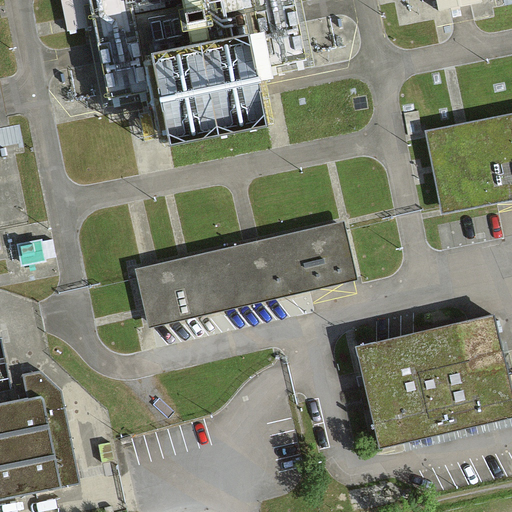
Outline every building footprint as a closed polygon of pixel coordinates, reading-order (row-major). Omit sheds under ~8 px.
[(62,0),(68,29),(92,24),(96,45),(107,101),(160,91),(171,147),(266,129),(257,84),(275,80),(272,63),(305,57),(293,0),(62,0)] [(436,0),(439,11),(482,2),(481,0),(436,0)] [(511,117),(434,133),(448,208),(511,195),(511,117)] [(253,247),(139,274),(153,334),(361,283),(347,224),(253,247)] [(363,379),(381,451),(511,418),(511,398),(492,319),(357,352),(363,379)] [(48,399),(0,408),(0,501),(66,489),(48,399)]
